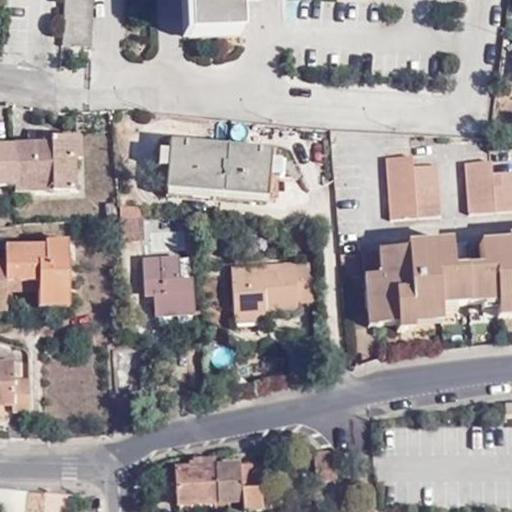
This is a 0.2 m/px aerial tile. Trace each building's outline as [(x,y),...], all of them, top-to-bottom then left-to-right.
[(63,0),(62,47),(92,47),(93,0),(63,0)] [(188,38),(185,0),(179,0),(182,38),(188,38)] [(237,36),(235,0),(185,0),(188,38),(237,36)] [(231,127),(230,146),(243,147),(244,128),(231,127)] [(70,164),(70,139),(49,139),(49,146),(0,146),(0,186),(14,187),(49,186),(49,194),(74,193),(73,164),(70,164)] [(80,139),(70,139),(70,164),(73,164),(81,164),(80,139)] [(243,147),(230,146),(169,141),(168,151),(167,170),(165,191),(167,191),(267,200),(268,179),(270,161),(270,150),(243,147)] [(167,170),(168,151),(158,151),(157,169),(167,170)] [(415,169),(415,158),(388,159),(392,221),(442,219),(440,168),(415,169)] [(280,163),(270,161),(268,179),(279,179),(280,163)] [(511,175),(494,176),(493,165),(467,166),(469,217),(511,215),(511,175)] [(14,195),(49,194),(49,186),(14,187),(14,195)] [(267,200),(167,191),(167,199),(266,208),(267,200)] [(142,208),(119,207),(120,219),(121,243),(144,241),(142,208)] [(363,254),(367,313),(374,313),(375,329),(395,328),(396,334),(412,332),(412,327),(412,322),(438,320),(438,317),(437,309),(452,308),(480,306),(494,306),(495,314),(496,322),(510,321),(510,316),(511,316),(511,240),(509,241),(509,244),(479,247),(481,269),(453,271),(451,243),(409,246),(408,251),(363,254)] [(0,262),(0,307),(4,307),(4,293),(4,285),(36,285),(36,293),(36,308),(50,308),(49,301),(68,301),(67,242),(42,242),(42,245),(3,246),(3,262),(0,262)] [(178,260),(143,261),(145,297),(155,296),(156,318),(192,317),(191,283),(179,283),(178,260)] [(231,271),(233,313),(266,312),(297,310),(296,302),(310,301),(309,266),(231,271)] [(4,285),(4,293),(36,293),(36,285),(4,285)] [(494,306),(480,306),(480,315),(495,314),(494,306)] [(437,309),(438,317),(453,316),(452,308),(437,309)] [(266,312),(233,313),(235,325),(266,322),(266,312)] [(14,411),(31,411),(31,380),(15,379),(14,360),(0,360),(0,402),(14,402),(14,411)] [(315,482),(336,482),(334,452),(313,453),(315,482)] [(213,466),(213,458),(188,459),(189,462),(187,462),(186,468),(213,466)] [(259,511),(256,463),(238,465),(240,504),(240,511),(259,511)] [(238,465),(217,466),(219,505),(228,504),(240,504),(238,465)] [(186,468),(172,469),(175,507),(179,507),(200,506),(213,505),(219,505),(217,466),(213,466),(186,468)]
